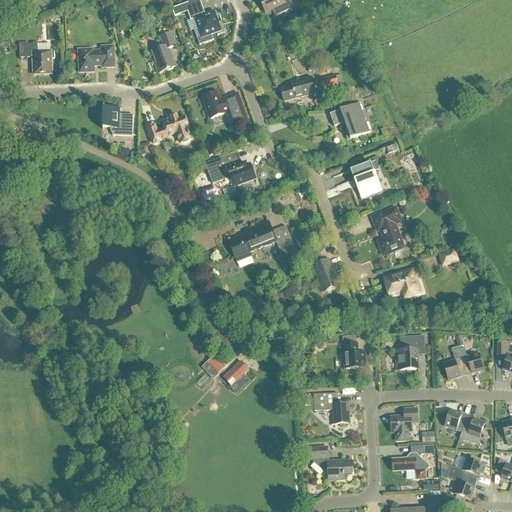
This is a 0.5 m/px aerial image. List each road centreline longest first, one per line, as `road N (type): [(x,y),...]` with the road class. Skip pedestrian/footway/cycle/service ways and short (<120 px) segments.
road 1 (residential): [(244,342),(219,329),(181,263),(175,211),(153,182),(0,109)]
road 2 (residential): [(350,278),(311,173),(271,158),(238,63)]
road 3 (residential): [(511,397),(371,398),(374,493),(363,502)]
road 4 (residential): [(0,102),(54,92),(150,93),(238,63)]
